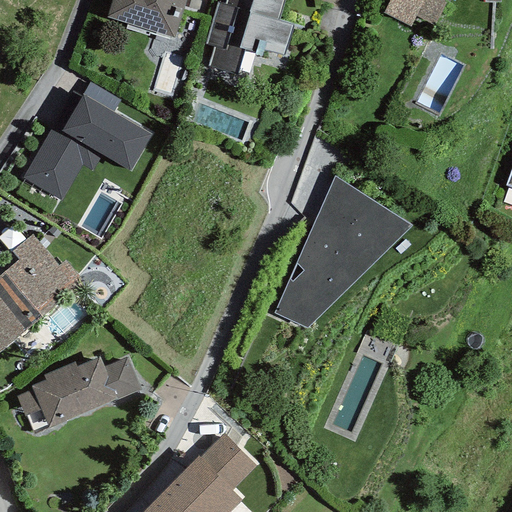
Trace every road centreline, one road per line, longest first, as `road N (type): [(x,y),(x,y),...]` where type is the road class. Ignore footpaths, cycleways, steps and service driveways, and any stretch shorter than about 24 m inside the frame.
road 1 (residential): [(114,511),(197,390),(273,219),(349,0)]
road 2 (residential): [(89,0),(57,81),(0,155)]
